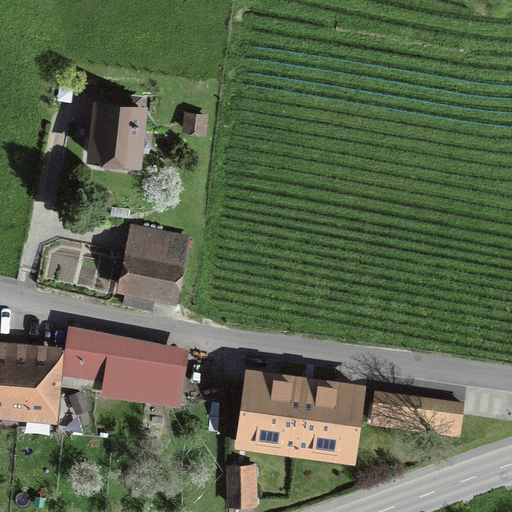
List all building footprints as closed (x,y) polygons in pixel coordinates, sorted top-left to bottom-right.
[(141,108),(98,104),(97,112),(94,111),(92,128),(96,128),(93,156),(135,161),(141,108)] [(185,129),(204,131),(206,116),(187,114),(185,129)] [(122,303),(152,310),(156,291),(172,295),(183,236),(139,227),(134,252),(131,252),(124,285),(126,285),(122,303)] [(166,396),(173,347),(69,331),(63,368),(78,370),(77,373),(106,377),(105,387),(166,396)] [(52,417),(58,358),(0,353),(0,404),(32,407),(32,415),(52,417)] [(361,389),(247,374),(239,435),(353,451),(361,389)] [(462,403),(376,391),(372,421),(458,433),(462,403)] [(228,503),(253,502),(253,467),(228,468),(228,503)]
